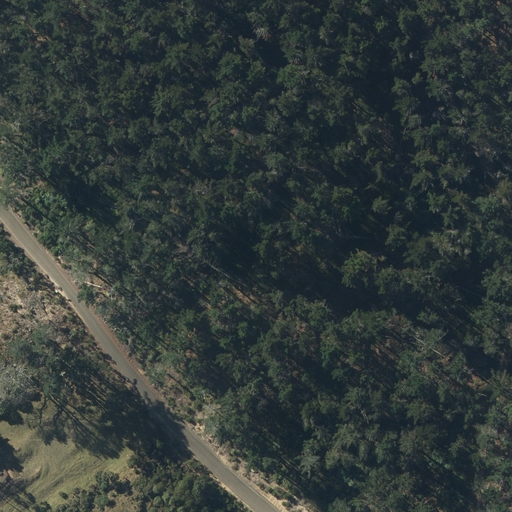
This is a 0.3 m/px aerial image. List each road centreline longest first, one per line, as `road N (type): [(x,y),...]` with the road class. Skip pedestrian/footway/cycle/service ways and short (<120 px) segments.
road 1 (track): [(0,208),(201,456),(265,511)]
road 2 (track): [(511,225),(503,176),(442,51),(432,0)]
road 3 (track): [(494,511),(489,499),(511,366)]
